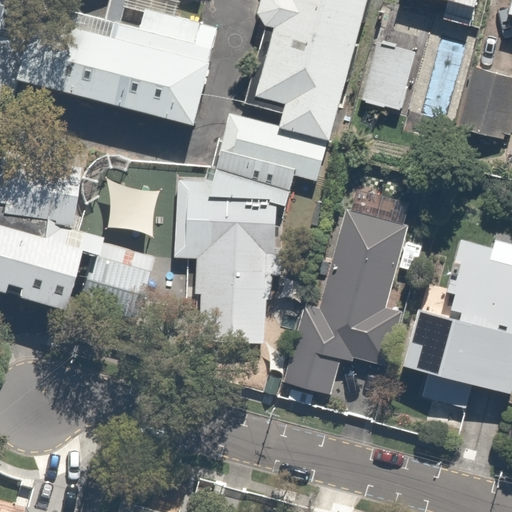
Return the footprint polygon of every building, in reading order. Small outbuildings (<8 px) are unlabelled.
[(15,0),(0,0),(0,43),(3,44),(15,0)] [(229,33),(91,0),(30,0),(9,86),(205,134),(229,33)] [(200,344),(270,354),(282,212),(291,215),(298,179),(320,183),(373,0),(285,0),(259,101),(287,109),(283,128),(234,118),(221,186),(185,184),(182,262),(202,264),(200,344)] [(437,0),(487,14),(490,0),(437,0)] [(422,53),(382,43),(366,103),(447,125),(471,36),(430,25),(422,53)] [(511,79),(473,68),(457,125),(511,141),(511,79)] [(416,226),(351,209),(318,342),(348,349),(383,358),(416,226)] [(78,253),(0,231),(0,304),(59,321),(78,253)] [(511,250),(462,239),(443,320),(428,316),(416,367),(511,390),(511,250)] [(158,278),(101,262),(87,310),(144,326),(158,278)] [(318,342),(294,336),(282,385),(336,399),(348,349),(318,342)] [(178,511),(123,495),(117,511),(178,511)]
